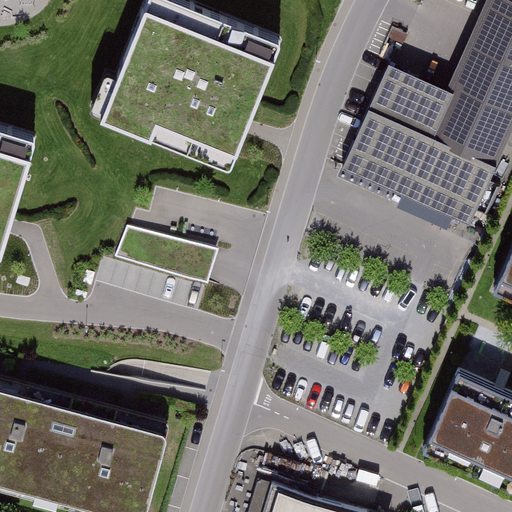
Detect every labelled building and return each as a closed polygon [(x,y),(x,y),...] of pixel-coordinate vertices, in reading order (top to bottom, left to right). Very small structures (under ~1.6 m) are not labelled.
[(284,49),(160,0),(142,0),(94,122),(233,177),(249,136),(284,49)] [(387,67),(343,169),(469,223),(511,122),(511,2),(506,0),(486,0),(447,93),(387,67)] [(43,122),(0,108),(0,252),(1,253),(11,223),(43,122)] [(125,258),(216,269),(220,236),(129,225),(125,258)] [(511,251),(497,283),(511,289),(511,251)] [(460,370),(426,444),(511,483),(511,392),(500,388),(460,370)] [(69,408),(0,389),(0,471),(49,485),(69,408)] [(166,434),(69,408),(49,485),(145,511),(166,434)] [(370,511),(371,509),(258,475),(247,511),(370,511)]
